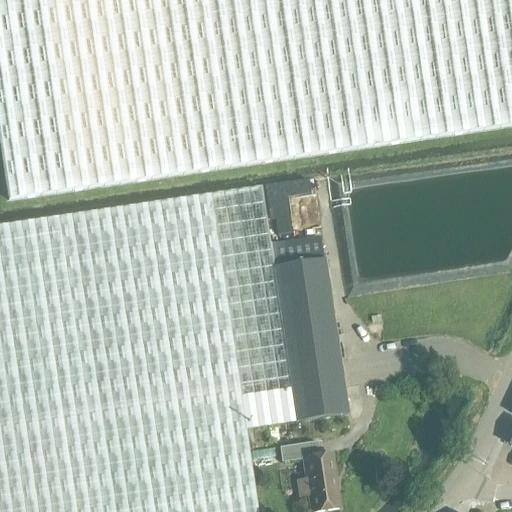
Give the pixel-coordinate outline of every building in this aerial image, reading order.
[(511,0),(0,0),(0,149),(8,201),(511,126),(511,0)] [(309,177),(277,183),(280,196),(311,190),(309,177)] [(0,511),(256,511),(245,432),(239,395),(290,388),(268,244),(260,189),(0,227),(0,511)] [(268,244),(290,388),(295,424),(347,417),(324,261),(319,236),(268,244)] [(239,395),(245,432),(268,428),(271,428),(276,427),(295,424),(290,388),(239,395)] [(271,428),(268,428),(270,442),(278,441),(276,427),(271,428)] [(319,457),(317,443),(279,449),(281,463),(302,460),(306,481),(298,483),(300,497),(308,497),(309,511),(326,511),(339,510),(331,455),(319,457)]
